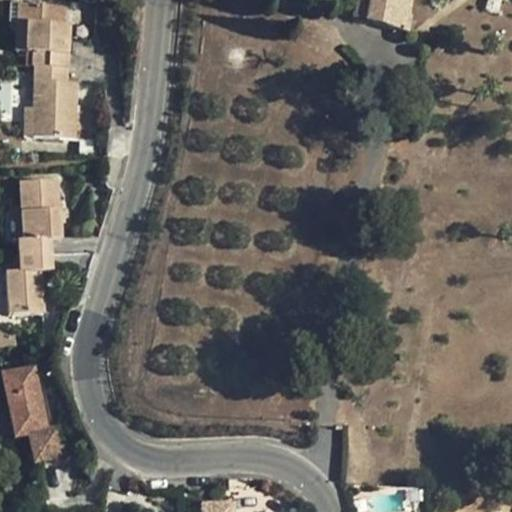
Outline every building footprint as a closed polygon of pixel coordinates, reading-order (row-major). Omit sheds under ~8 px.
[(408,0),(353,0),(350,18),(406,34),(410,18),(407,17),(410,0),(408,0)] [(26,24),(24,53),(34,54),(33,111),(24,110),(23,139),(94,141),(96,114),(76,113),(78,84),(67,84),(70,27),(64,26),(65,8),(18,5),(17,24),(26,24)] [(15,53),(24,53),(26,24),(17,24),(15,53)] [(59,181),(19,183),(21,212),(10,213),(11,242),(18,242),(19,275),(6,275),(8,317),(44,315),(41,273),(52,272),(51,241),(62,240),(59,181)] [(33,370),(0,376),(0,378),(15,438),(29,436),(35,464),(63,458),(57,429),(46,431),(33,370)]
